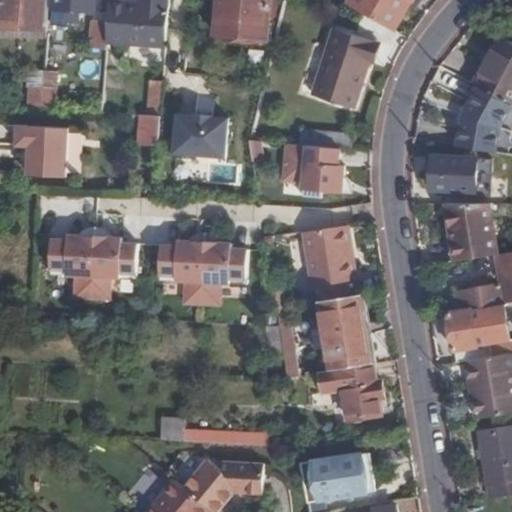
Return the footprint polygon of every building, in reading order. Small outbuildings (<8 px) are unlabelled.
[(42,39),(50,39),(52,0),(0,0),(0,28),(4,29),(42,31),(42,39)] [(55,0),(55,11),(70,12),(69,22),(82,23),(82,13),(97,14),(97,0),(55,0)] [(141,6),(113,3),(111,25),(110,43),(170,48),(171,36),(173,1),(162,0),(153,0),(153,6),(141,6)] [(221,0),(219,38),(270,42),(273,0),(221,0)] [(351,0),(349,4),(397,32),(411,7),(418,10),(422,2),(419,0),(351,0)] [(93,50),(109,52),(110,43),(111,25),(95,23),(93,50)] [(3,37),(42,39),(42,31),(4,29),(3,37)] [(376,41),(329,33),(314,100),(357,108),(368,59),(372,60),(376,41)] [(511,103),(511,39),(503,35),(490,59),(477,85),(511,103)] [(189,51),(187,76),(206,78),(208,53),(189,51)] [(61,74),(48,73),(47,89),(45,112),(59,112),(61,74)] [(154,83),(151,118),(164,119),(167,84),(154,83)] [(511,103),(477,85),(466,113),(511,131),(511,103)] [(34,89),(33,111),(45,112),(47,89),(34,89)] [(511,139),(511,131),(466,113),(459,146),(510,154),(511,139)] [(142,147),(162,148),(164,119),(151,118),(143,117),(142,147)] [(182,117),(179,156),(230,161),(233,122),(216,120),(217,119),(199,117),(199,119),(188,118),(182,117)] [(33,148),(32,177),(70,179),(73,131),(22,128),(21,137),(20,148),(33,148)] [(283,128),(282,143),(296,144),(304,145),(306,130),(283,128)] [(306,130),(304,145),(345,149),(353,150),(355,135),(306,130)] [(304,145),(296,144),(294,161),(289,160),(288,180),(308,182),(306,196),(325,198),(326,191),(347,193),(349,166),(343,165),(345,149),(304,145)] [(479,159),(435,157),(434,173),(433,189),(477,191),(479,159)] [(493,218),(492,204),(449,204),(453,229),(456,246),(458,262),(499,255),(493,218)] [(356,270),(350,226),(310,232),(321,302),(324,301),(361,296),(362,295),(360,274),(356,270)] [(83,233),(81,235),(71,235),(71,240),(55,239),(53,274),(79,275),(78,298),(114,299),(115,277),(141,278),(143,243),(125,242),(126,237),(115,237),(113,233),(111,231),(108,230),(104,228),(100,227),(97,227),(93,227),(89,229),(85,231),(83,233)] [(446,230),(451,263),(458,262),(456,246),(453,229),(446,230)] [(196,238),(192,241),(183,241),(182,246),(166,245),(164,280),(189,282),(188,304),(224,306),(225,284),(251,286),(253,251),(237,249),(237,244),(227,244),(224,240),(223,239),(221,237),(216,234),(211,233),(209,233),(205,234),(200,235),(196,238)] [(462,310),(462,312),(476,309),(496,306),(511,303),(511,253),(499,255),(504,287),(490,289),(489,285),(484,282),(478,283),(474,288),(474,292),(459,294),(460,296),(457,297),(454,300),(454,304),(455,308),(459,310),(462,310)] [(324,301),(335,370),(338,369),(372,364),(361,296),(324,301)] [(304,375),(294,306),(279,308),(282,327),(290,377),(304,375)] [(496,306),(476,309),(482,347),(494,345),(502,344),(496,306)] [(482,347),(476,309),(462,312),(452,313),(457,339),(459,351),(460,363),(470,361),(496,357),(494,345),(482,347)] [(511,416),(511,354),(496,357),(470,361),(476,395),(480,421),(511,416)] [(378,382),(374,364),(372,364),(338,369),(335,371),(333,372),(331,375),(329,378),(328,381),(332,405),(349,403),(351,421),(383,416),(381,401),(387,400),(384,381),(378,382)] [(164,419),(163,441),(187,442),(187,431),(188,421),(164,419)] [(477,474),(482,501),(511,496),(511,435),(511,430),(472,437),(477,474)] [(211,433),(187,431),(187,442),(210,444),(211,433)] [(364,455),(305,465),(310,501),(369,492),(364,455)] [(210,464),(185,492),(209,511),(223,511),(230,505),(237,496),(265,496),(268,467),(225,467),(225,477),(210,464)] [(209,511),(185,492),(176,485),(152,511),(209,511)]
